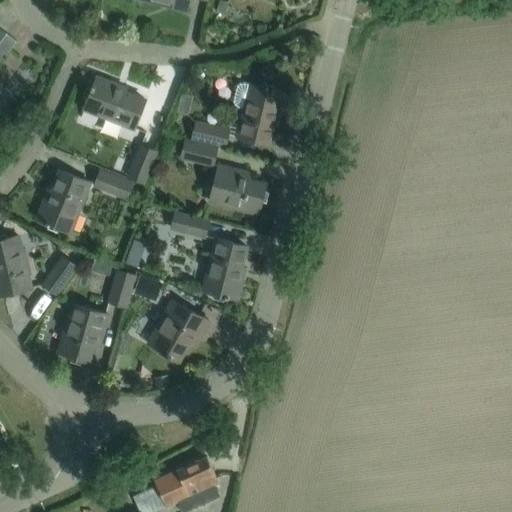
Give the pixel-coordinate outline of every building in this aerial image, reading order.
[(150,0),(186,9),(188,0),(150,0)] [(6,32),(0,40),(0,110),(14,92),(0,81),(0,61),(16,40),(6,32)] [(84,108),(102,115),(134,127),(145,99),(112,86),(113,83),(96,76),(93,84),(92,84),(91,88),(92,88),(84,108)] [(244,108),(238,136),(268,143),(276,109),(279,110),(283,92),(275,90),(275,88),(271,87),(270,89),(247,83),(241,82),(238,84),(236,87),(235,91),(234,97),(234,101),(236,105),(240,107),(244,108)] [(185,138),(217,146),(218,144),(224,146),(228,129),(195,121),(190,138),(185,137),(185,138)] [(212,166),(217,146),(185,138),(180,157),(212,166)] [(140,144),(127,177),(144,184),(156,151),(140,144)] [(240,170),(221,165),(218,165),(209,200),(258,212),(265,183),(238,176),(240,170)] [(126,198),(132,182),(100,169),(93,185),(126,198)] [(89,181),(79,177),(60,170),(48,203),(44,201),(38,218),(69,231),(89,181)] [(208,220),(174,211),(170,228),(204,237),(208,220)] [(0,291),(1,294),(30,287),(18,235),(0,239),(0,291)] [(246,245),(226,240),(216,238),(203,289),(224,294),(223,296),(227,297),(228,295),(236,297),(241,280),(237,279),(246,245)] [(76,265),(62,254),(41,284),(56,294),(76,265)] [(136,274),(117,269),(107,301),(126,307),(136,274)] [(209,319),(192,310),(173,299),(149,342),(167,352),(166,354),(170,356),(171,354),(178,359),(194,332),(200,335),(209,319)] [(101,335),(107,316),(108,313),(73,303),(59,351),(88,359),(96,333),(101,335)] [(218,482),(215,474),(206,455),(154,479),(159,490),(135,501),(139,511),(154,511),(156,511),(155,509),(166,504),(166,506),(177,501),(181,511),(182,511),(219,495),(214,484),(218,482)]
